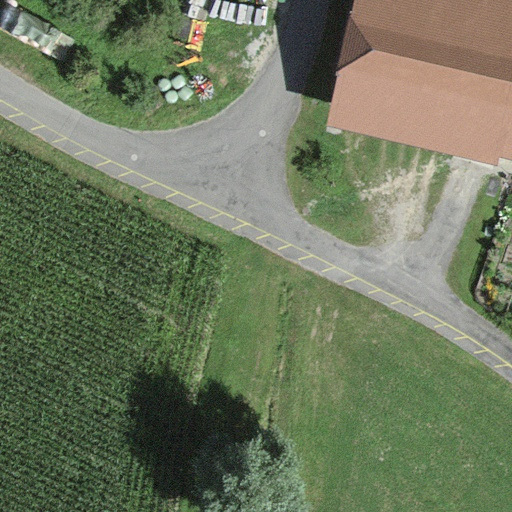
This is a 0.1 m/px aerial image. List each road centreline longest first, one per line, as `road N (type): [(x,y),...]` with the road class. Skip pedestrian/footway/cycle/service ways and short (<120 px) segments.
road 1 (residential): [(206,199),(408,300),(511,368)]
road 2 (residential): [(0,87),(206,199)]
road 3 (residential): [(206,199),(305,0)]
